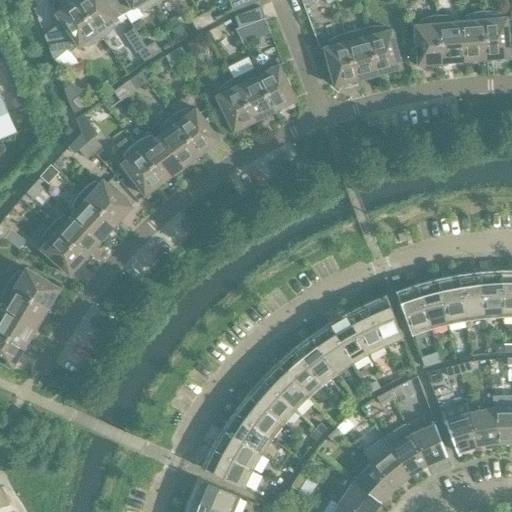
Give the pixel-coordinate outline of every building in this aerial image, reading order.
[(98,42),(100,40),(102,39),(74,0),(69,0),(68,1),(71,6),(67,9),(65,6),(54,14),(60,22),(44,35),(53,60),(67,49),(70,52),(78,46),(82,43),(85,47),(87,46),(91,45),(94,43),(98,42)] [(111,30),(113,27),(115,25),(112,22),(116,18),(124,13),(115,0),(74,0),(102,39),(105,37),(108,33),(111,30)] [(149,7),(154,5),(156,4),(154,0),(115,0),(124,13),(131,8),(131,9),(136,6),(139,10),(141,10),(146,8),(149,7)] [(258,1),(257,0),(227,0),(232,11),(258,1)] [(234,17),(238,28),(264,18),(260,7),(234,17)] [(205,26),(213,22),(208,11),(199,16),(205,26)] [(470,14),(466,15),(464,16),(464,21),(460,21),(463,61),(475,60),(475,57),(480,57),(480,62),(486,62),(482,11),(477,12),(473,13),(470,14)] [(487,11),(484,11),(482,11),(486,62),(492,61),(491,56),(496,55),(496,58),(510,57),(506,17),(500,18),(500,13),(499,13),(495,12),(491,11),(487,11)] [(424,18),(421,19),(418,20),(419,25),(413,25),(417,65),(430,64),(430,61),(434,61),(435,66),(441,66),(436,15),(432,16),(428,17),(424,18)] [(443,15),(439,15),(436,15),(441,66),(446,65),(446,60),(451,59),(451,62),(463,61),(460,21),(455,22),(455,17),(452,16),(448,15),(443,15)] [(199,16),(191,20),(196,31),(205,26),(199,16)] [(179,20),(169,26),(178,41),(187,35),(179,20)] [(209,31),(214,41),(223,36),(217,26),(209,31)] [(374,28),(370,28),(366,29),(379,77),(384,75),(383,70),(388,69),(388,71),(401,68),(391,29),(385,31),(385,28),(379,28),(374,28)] [(353,31),(348,33),(344,34),(357,83),(362,81),(361,76),(366,74),(367,80),(379,77),(366,29),(362,29),(357,30),(353,31)] [(336,37),(330,40),(327,41),(328,46),(323,47),(333,86),(346,83),(345,80),(350,79),(351,84),(357,83),(344,34),(339,36),(336,37)] [(160,51),(154,42),(146,47),(152,56),(160,51)] [(187,56),(181,46),(173,51),(179,61),(187,56)] [(137,52),(144,62),(152,56),(146,47),(137,52)] [(164,56),(171,66),(179,61),(173,51),(164,56)] [(264,65),(257,67),(254,69),(276,113),(281,111),(278,106),(282,104),(284,106),(296,100),(278,64),(273,67),(271,64),(264,65)] [(239,75),(236,76),(233,78),(255,123),(260,121),(258,116),(262,114),(265,119),(276,113),(254,69),(246,71),(239,75)] [(227,82),(220,87),(218,89),(219,93),(215,96),(232,132),(244,126),(243,123),(247,121),(250,126),(255,123),(233,78),(227,82)] [(135,89),(128,80),(120,86),(127,95),(135,89)] [(113,91),(120,101),(127,95),(120,86),(113,91)] [(86,104),(79,95),(71,100),(78,110),(86,104)] [(0,136),(14,130),(0,98),(0,136)] [(177,112),(173,114),(171,115),(201,156),(206,153),(202,148),(206,146),(208,148),(219,140),(195,108),(190,111),(188,107),(183,109),(180,110),(177,112)] [(76,119),(86,143),(94,152),(101,146),(93,137),(97,134),(83,114),(76,119)] [(162,124),(160,127),(158,129),(161,133),(158,136),(181,168),(191,160),(189,158),(193,155),(196,160),(201,156),(171,115),(168,118),(165,120),(162,124)] [(140,139),(137,141),(134,143),(165,183),(169,180),(166,176),(170,173),(171,175),(181,168),(158,136),(154,138),(151,135),(147,136),(143,138),(140,139)] [(78,150),(86,159),(94,152),(86,143),(78,150)] [(125,152),(123,154),(122,157),(124,160),(120,164),(144,196),(154,188),(153,185),(156,182),(160,187),(165,183),(134,143),(131,146),(128,149),(125,152)] [(52,166),(46,172),(56,181),(61,175),(52,166)] [(85,187),(82,190),(80,192),(118,226),(121,222),(117,218),(121,214),(123,216),(132,206),(102,179),(98,184),(95,181),(94,181),(90,183),(87,186),(85,187)] [(35,202),(45,191),(36,182),(25,193),(35,202)] [(73,202),(71,205),(70,208),(74,211),(71,214),(100,241),(108,232),(106,230),(109,226),(114,230),(118,226),(80,192),(77,195),(75,199),(73,202)] [(54,221),(51,224),(50,225),(87,259),(91,256),(86,252),(90,248),(92,250),(100,241),(71,214),(68,217),(64,214),(60,216),(57,219),(54,221)] [(10,230),(1,223),(0,223),(0,233),(4,237),(10,230)] [(42,236),(41,239),(40,241),(43,244),(39,249),(69,275),(78,266),(76,264),(79,260),(83,264),(87,259),(50,225),(46,229),(44,232),(42,236)] [(9,280),(7,282),(6,284),(50,310),(52,305),(48,302),(50,298),(52,300),(59,288),(25,268),(22,273),(18,270),(17,271),(14,274),(11,277),(9,280)] [(511,269),(501,270),(502,318),(511,317),(511,269)] [(501,270),(500,270),(479,271),(484,319),(502,318),(501,270)] [(479,271),(478,271),(458,274),(465,320),(484,319),(479,271)] [(437,278),(447,324),(465,320),(458,274),(437,278)] [(437,278),(436,278),(416,284),(430,329),(447,324),(437,278)] [(1,295),(0,298),(0,301),(3,304),(1,307),(35,328),(41,318),(39,316),(42,312),(46,315),(50,310),(6,284),(4,287),(3,290),(2,293),(1,295)] [(395,291),(411,335),(430,329),(416,284),(395,291)] [(384,346),(402,338),(385,295),(365,304),(384,346)] [(384,346),(365,304),(346,313),(368,354),(384,346)] [(0,333),(26,349),(29,344),(24,341),(27,337),(29,339),(35,328),(1,307),(0,309),(0,333)] [(346,313),(332,320),(327,323),(352,363),(368,354),(346,313)] [(320,328),(314,332),(309,335),(337,374),(352,363),(327,323),(320,328)] [(298,331),(296,333),(301,339),(308,334),(303,328),(300,329),(298,331)] [(0,361),(11,368),(18,357),(16,355),(18,351),(23,354),(26,349),(0,333),(0,361)] [(309,335),(297,344),(292,348),(322,385),(337,374),(309,335)] [(495,353),(503,353),(503,343),(494,344),(495,353)] [(511,343),(503,343),(503,353),(511,352),(511,343)] [(288,352),(278,360),(276,363),(309,398),(322,385),(292,348),(288,352)] [(472,370),(470,362),(457,365),(459,373),(472,370)] [(272,367),(265,373),(261,378),(295,411),(309,398),(276,363),(272,367)] [(457,365),(445,368),(447,376),(459,373),(457,365)] [(255,384),(248,392),(246,394),(283,424),(295,411),(261,378),(255,384)] [(370,393),(379,388),(375,381),(366,386),(370,393)] [(392,399),(403,393),(398,385),(388,391),(392,399)] [(366,396),(360,387),(350,393),(356,403),(366,396)] [(377,397),(380,405),(392,399),(388,391),(377,397)] [(241,401),(237,406),(233,411),(271,439),(283,424),(246,394),(241,401)] [(496,442),(511,441),(511,396),(492,397),(492,408),(493,408),(496,442)] [(440,412),(443,420),(456,452),(476,446),(468,412),(466,404),(440,412)] [(493,408),(492,408),(468,412),(476,446),(496,442),(493,408)] [(230,415),(225,423),(221,429),(261,454),(271,439),(233,411),(230,415)] [(343,434),(352,426),(346,419),(337,428),(343,434)] [(321,435),(326,429),(320,423),(315,429),(321,435)] [(427,464),(446,455),(434,423),(411,434),(427,464)] [(410,434),(404,424),(383,438),(409,475),(427,464),(411,434),(410,434)] [(328,436),(334,443),(343,434),(337,428),(328,436)] [(221,429),(211,448),(252,470),(261,454),(221,429)] [(309,436),(315,441),(321,435),(315,429),(309,436)] [(393,488),(409,475),(383,438),(381,438),(361,455),(370,463),(393,488)] [(211,448),(201,468),(243,487),(252,470),(211,448)] [(379,503),(393,488),(370,463),(353,481),(379,503)] [(311,470),(304,465),(297,476),(304,481),(311,470)] [(297,476),(291,486),(298,491),(304,481),(297,476)] [(226,511),(232,511),(239,497),(228,492),(219,488),(209,483),(196,478),(189,498),(201,502),(211,506),(221,510),(226,511)] [(373,511),(379,503),(353,481),(339,502),(354,511),(373,511)] [(201,502),(189,498),(183,511),(226,511),(221,510),(211,506),(201,502)] [(323,511),(354,511),(339,502),(338,504),(331,500),(323,511)]
